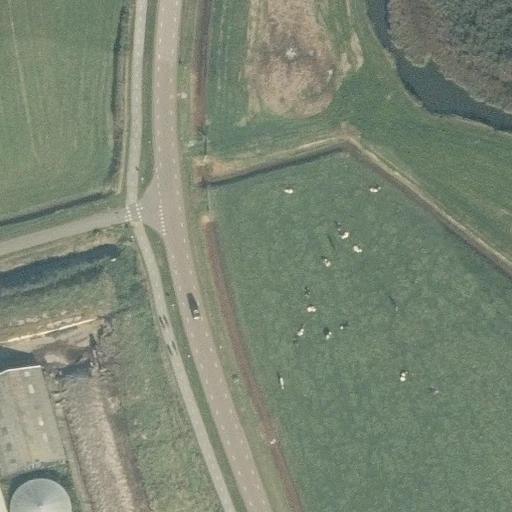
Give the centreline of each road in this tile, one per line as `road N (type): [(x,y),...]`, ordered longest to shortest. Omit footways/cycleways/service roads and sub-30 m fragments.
road 1 (tertiary): [(263,511),(190,300),(168,207)]
road 2 (tertiary): [(168,207),(164,83),(172,0)]
road 3 (unclassified): [(0,252),(168,207)]
